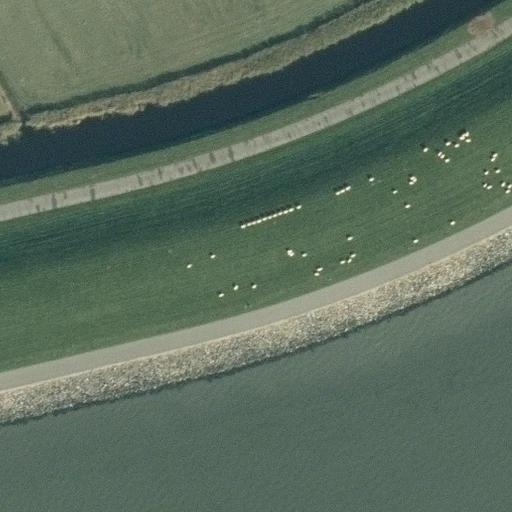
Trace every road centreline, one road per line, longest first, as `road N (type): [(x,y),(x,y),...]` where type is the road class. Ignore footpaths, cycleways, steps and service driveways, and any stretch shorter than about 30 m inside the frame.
road 1 (unclassified): [(511,37),(390,101),(255,156),(0,223)]
road 2 (unclassified): [(0,395),(265,330),(511,227)]
